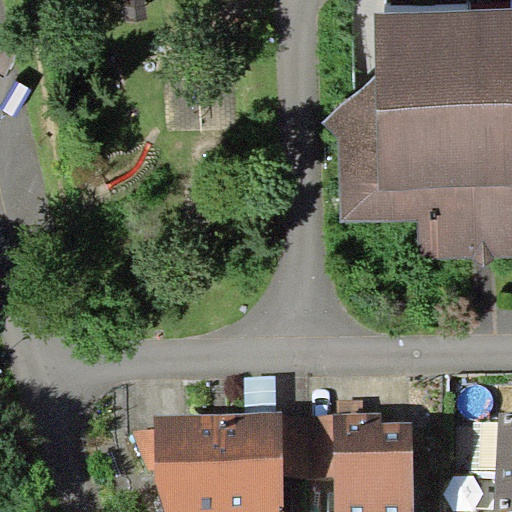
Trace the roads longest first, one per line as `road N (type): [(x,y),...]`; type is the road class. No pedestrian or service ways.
road 1 (residential): [(40,354),(511,363)]
road 2 (residential): [(91,511),(40,354)]
road 3 (residential): [(40,354),(0,233)]
